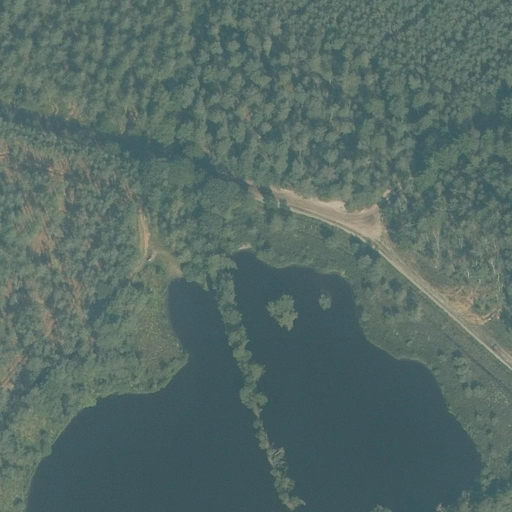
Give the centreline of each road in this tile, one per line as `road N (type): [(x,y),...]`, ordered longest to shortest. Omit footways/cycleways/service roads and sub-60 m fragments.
road 1 (track): [(0,105),(360,224)]
road 2 (track): [(360,224),(511,361)]
